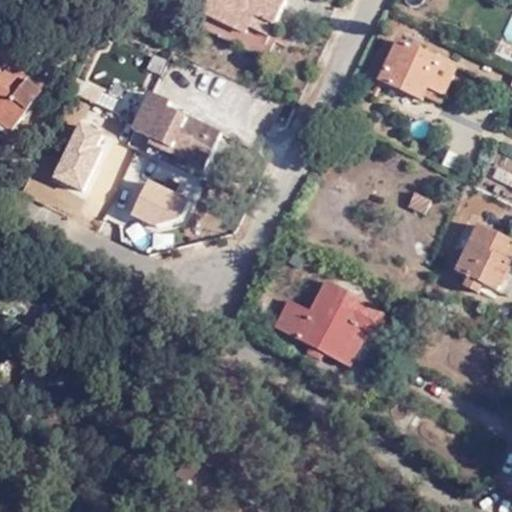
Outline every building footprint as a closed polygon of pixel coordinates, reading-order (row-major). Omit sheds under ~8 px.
[(255,15),(274,24),(284,0),(212,0),(199,27),(240,47),(255,15)] [(259,57),(274,24),(255,15),(240,47),(259,57)] [(444,93),(456,67),(399,39),(379,79),(421,99),(428,86),(444,93)] [(0,124),(9,132),(42,88),(7,57),(11,52),(0,43),(0,124)] [(131,137),(149,148),(155,139),(204,166),(221,131),(168,106),(172,96),(154,88),(131,137)] [(155,139),(149,148),(148,154),(198,177),(204,166),(155,139)] [(496,298),(509,267),(511,261),(511,242),(478,226),(455,275),(467,281),(464,292),(475,297),(480,290),(496,298)] [(511,300),(511,268),(509,267),(496,298),(510,305),(511,300)] [(358,328),(367,335),(378,337),(387,324),(369,310),(371,304),(331,279),(309,313),(290,301),(276,327),(337,364),(358,328)] [(345,369),(367,335),(358,328),(337,364),(345,369)] [(372,374),(353,376),(356,395),(373,393),(372,374)]
